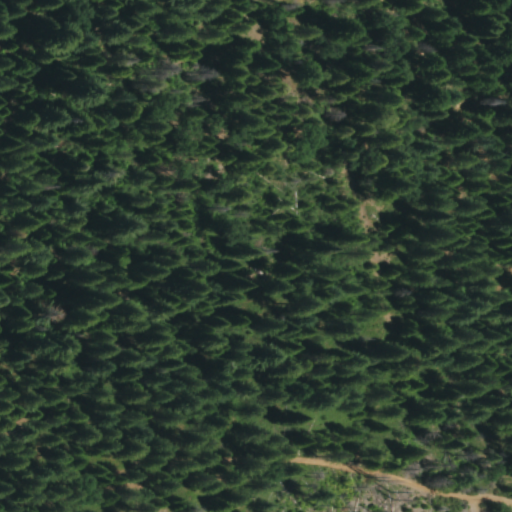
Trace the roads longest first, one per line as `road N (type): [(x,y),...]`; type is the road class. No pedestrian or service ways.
road 1 (track): [(0,488),(294,463),(503,511)]
road 2 (track): [(511,165),(407,0)]
